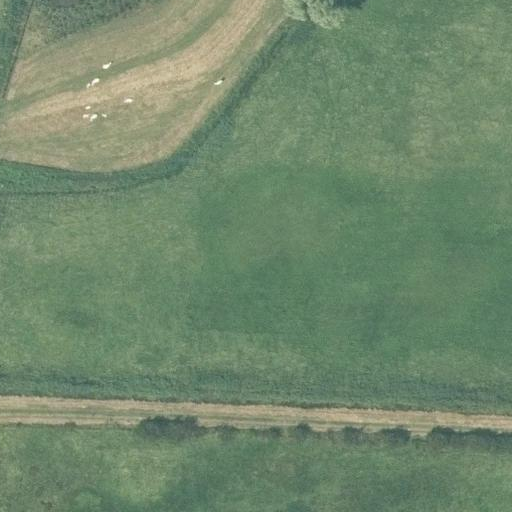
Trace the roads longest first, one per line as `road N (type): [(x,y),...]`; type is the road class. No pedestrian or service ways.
road 1 (track): [(511,428),(0,411)]
road 2 (track): [(0,149),(91,163),(132,160),(180,126),(279,0)]
